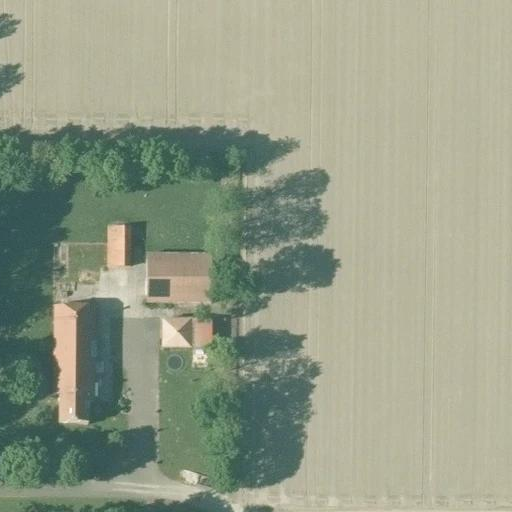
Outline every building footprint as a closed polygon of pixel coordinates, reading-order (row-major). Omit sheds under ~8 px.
[(130,269),(130,228),(106,228),(106,269),(130,269)] [(209,306),(210,257),(146,256),(145,305),(209,306)] [(93,308),(53,308),(52,396),(58,396),(58,424),(76,425),(76,426),(86,426),(86,404),(92,404),(93,308)] [(209,323),(160,322),(160,351),(208,351),(209,323)] [(153,442),(153,411),(143,411),(143,442),(153,442)]
